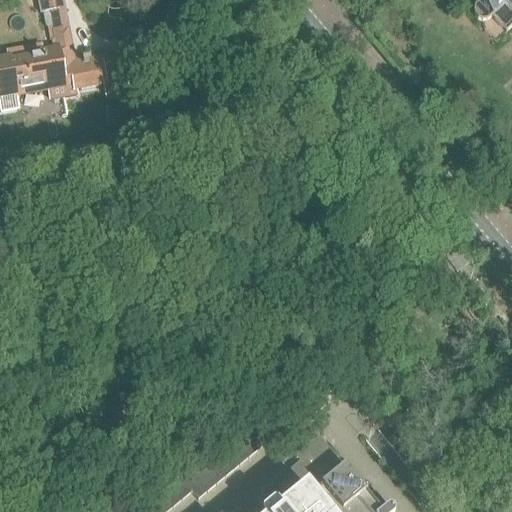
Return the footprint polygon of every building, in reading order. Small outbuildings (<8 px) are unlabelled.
[(74,65),(73,60),(61,0),(37,0),(40,15),(43,15),(45,28),(49,47),(51,46),(52,51),(42,52),(41,46),(5,53),(7,58),(0,59),(0,115),(0,116),(19,112),(17,100),(47,94),(48,104),(78,99),(77,92),(105,87),(104,81),(125,77),(123,64),(110,66),(109,61),(103,57),(97,59),(95,61),(74,65)] [(511,0),(473,0),(478,5),(473,11),(473,15),(474,19),(477,22),(481,24),(486,24),(492,20),(505,35),(511,28),(511,0)] [(299,398),(314,417),(325,408),(311,389),(299,398)] [(243,435),(258,453),(268,445),(253,427),(243,435)] [(249,460),(258,453),(243,435),(234,442),(249,460)] [(298,465),(290,472),(305,490),(322,511),(393,511),(392,511),(391,510),(389,511),(388,511),(385,511),(377,511),(330,454),(319,440),(294,460),(298,465)] [(225,450),(240,468),(249,460),(234,442),(225,450)] [(212,461),(226,479),(240,468),(225,450),(212,461)] [(202,469),(217,487),(226,479),(212,461),(202,469)] [(193,476),(208,494),(217,487),(202,469),(193,476)] [(280,480),(295,498),(305,490),(290,472),(280,480)] [(184,484),(198,502),(208,494),(193,476),(184,484)] [(168,484),(183,503),(191,496),(197,503),(198,502),(184,484),(178,477),(168,484)] [(271,487),(286,506),(295,498),(280,480),(271,487)] [(159,492),(174,510),(183,503),(168,484),(159,492)] [(278,511),(286,506),(271,487),(261,495),(274,511),(278,511)] [(321,511),(305,490),(295,498),(286,506),(278,511),(321,511)] [(159,511),(171,511),(174,510),(159,492),(150,500),(159,511)] [(134,511),(159,511),(150,500),(134,511)]
